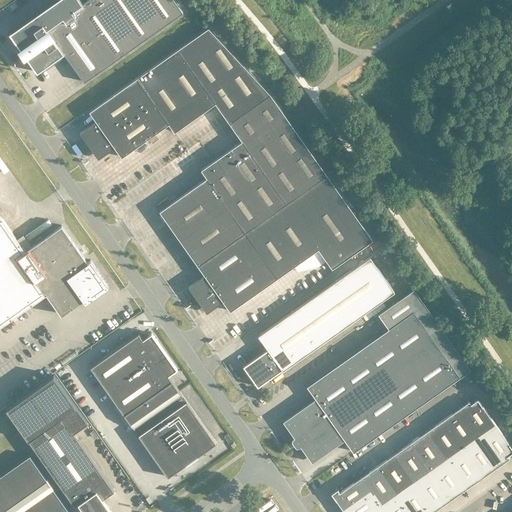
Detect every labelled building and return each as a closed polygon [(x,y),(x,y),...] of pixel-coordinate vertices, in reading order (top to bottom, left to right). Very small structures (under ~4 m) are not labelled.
[(21,27),(8,33),(16,45),(18,44),(21,49),(23,47),(28,55),(26,56),(38,72),(64,53),(84,82),(121,56),(152,34),(183,12),(174,0),(88,0),(83,3),(80,0),(56,0),(32,17),(33,18),(28,21),(29,22),(21,27)] [(270,93),(209,24),(88,109),(95,119),(79,130),(97,156),(113,145),(120,155),(167,122),(173,130),(214,101),(242,140),(201,169),(207,177),(160,210),(198,265),(205,274),(188,286),(207,312),(223,301),(230,310),(318,248),(332,268),(373,239),(270,93)] [(0,214),(0,325),(47,292),(62,314),(84,299),(86,302),(109,285),(91,259),(88,262),(62,225),(26,251),(0,214)] [(394,291),(370,256),(258,335),(268,348),(243,366),(258,386),(282,369),(283,370),(394,291)] [(316,398),(283,421),(295,437),(293,438),(292,438),(292,439),(292,440),(292,441),(293,442),(295,445),(295,446),(296,446),(297,447),(298,447),(299,447),(299,446),(301,445),(312,461),(344,439),(353,451),(460,376),(470,369),(413,288),(378,313),(388,328),(307,385),(316,398)] [(90,366),(134,428),(182,394),(168,374),(177,368),(152,332),(143,339),(138,332),(90,366)] [(54,374),(6,408),(28,439),(75,505),(78,503),(84,511),(110,511),(101,499),(114,490),(73,433),(88,423),(54,374)] [(216,442),(182,394),(134,428),(168,476),(216,442)] [(469,400),(453,411),(340,491),(338,488),(331,492),(345,511),(431,511),(509,457),(508,455),(511,451),(511,446),(477,398),(471,402),(469,400)] [(0,476),(0,511),(69,511),(30,456),(0,476)]
